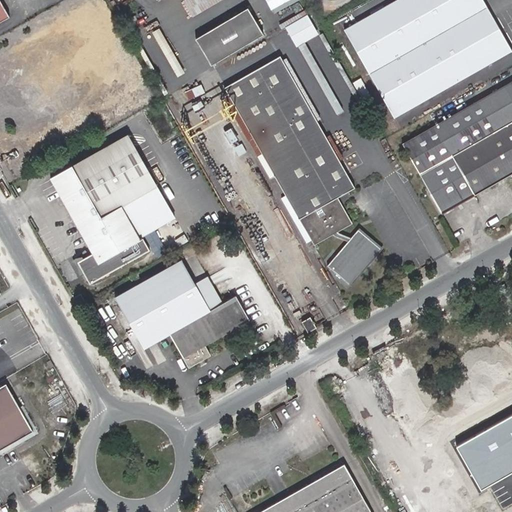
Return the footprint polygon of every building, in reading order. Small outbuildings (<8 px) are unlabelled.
[(0,0),(0,22),(10,16),(1,0),(0,0)] [(15,118),(21,130),(132,74),(94,0),(6,44),(9,51),(0,56),(0,113),(2,113),(7,122),(15,118)] [(396,0),(344,30),(394,118),(511,51),(511,49),(483,0),(396,0)] [(262,1),(253,5),(265,31),(274,27),(262,1)] [(262,34),(247,7),(194,37),(209,64),(262,34)] [(281,56),(225,88),(314,245),(353,224),(338,198),(356,188),(318,121),(283,60),(281,56)] [(322,119),(288,58),(283,60),(318,121),(322,119)] [(511,81),(402,144),(442,213),(511,175),(511,176),(511,81)] [(93,253),(79,262),(91,283),(150,250),(144,238),(141,240),(123,207),(156,189),(127,136),(51,178),(93,253)] [(382,249),(359,229),(327,267),(351,286),(382,249)] [(116,297),(145,349),(171,334),(189,368),(212,355),(206,345),(250,320),(237,295),(224,302),(209,275),(195,282),(182,259),(116,297)] [(74,298),(78,305),(85,301),(81,294),(74,298)] [(303,322),(309,333),(317,328),(311,317),(303,322)] [(221,373),(238,365),(231,351),(214,359),(221,373)] [(0,449),(33,431),(6,384),(0,387),(0,449)] [(511,415),(457,446),(482,490),(511,473),(511,415)] [(259,511),(370,511),(344,465),(259,511)]
